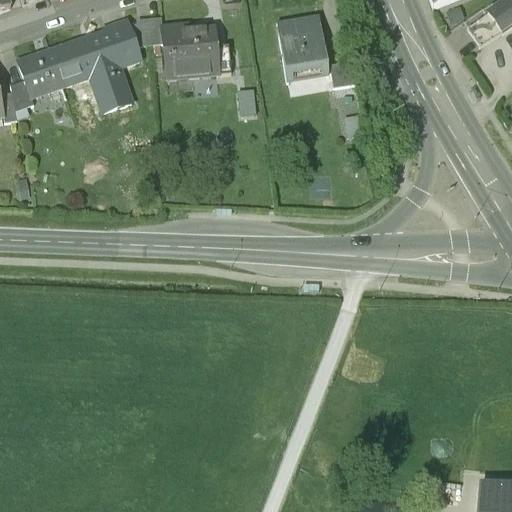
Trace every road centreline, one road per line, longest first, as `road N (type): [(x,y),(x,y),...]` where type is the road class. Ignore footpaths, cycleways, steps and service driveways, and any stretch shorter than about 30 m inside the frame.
road 1 (tertiary): [(346,253),(0,242)]
road 2 (secondary): [(433,87),(415,196),(346,253)]
road 3 (tertiary): [(511,264),(346,253)]
road 4 (secondary): [(511,219),(433,87)]
